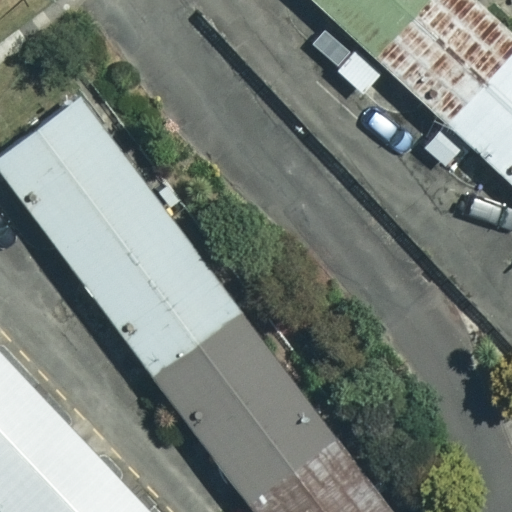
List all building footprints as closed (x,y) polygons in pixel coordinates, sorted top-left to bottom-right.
[(440,127),(511,49),(511,42),(466,0),(302,0),(354,48),(330,74),(358,99),(382,73),(440,127)] [(511,49),(440,127),(419,150),(441,170),(462,147),(511,193),(511,49)] [(0,171),(69,263),(159,196),(76,84),(0,139),(0,171)] [(243,307),(159,196),(69,263),(152,375),(243,307)] [(232,481),(323,414),(243,307),(152,375),(232,481)] [(0,489),(70,423),(0,349),(0,489)] [(395,511),(323,414),(232,481),(254,511),(395,511)] [(153,511),(70,423),(0,489),(0,507),(4,511),(153,511)]
